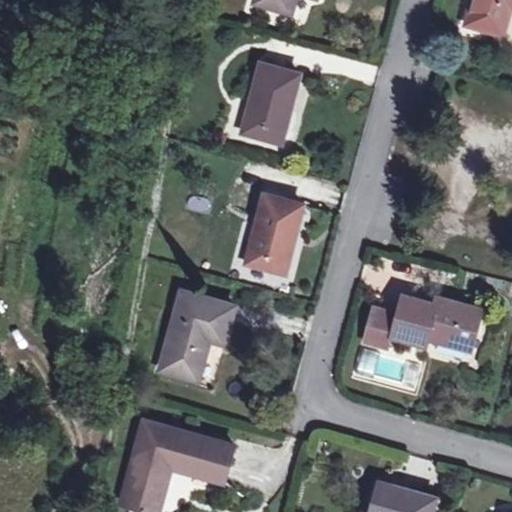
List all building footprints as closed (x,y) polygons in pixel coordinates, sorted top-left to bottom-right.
[(258,0),(257,3),(293,14),(297,0),(258,0)] [(511,0),(475,0),(468,25),(505,34),(511,8),(511,0)] [(300,75),(262,65),(243,132),(281,142),(300,75)] [(302,205),(265,195),(247,262),(284,272),(302,205)] [(235,306),(183,291),(161,370),(197,380),(209,339),(224,343),(235,306)] [(434,305),(402,297),(391,337),(425,345),(429,330),(438,332),(436,341),(470,349),(480,309),(437,298),(434,305)] [(391,314),(371,309),(362,342),(382,348),(391,314)] [(233,445),(143,420),(120,502),(153,511),(156,511),(166,477),(161,475),(164,466),(222,482),(233,445)] [(431,511),(436,499),(380,483),(372,511),(431,511)]
